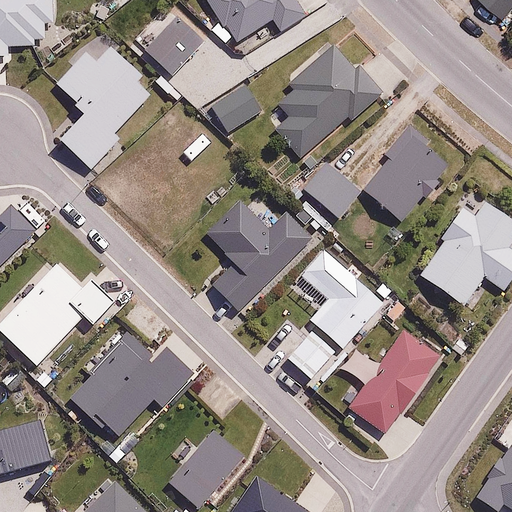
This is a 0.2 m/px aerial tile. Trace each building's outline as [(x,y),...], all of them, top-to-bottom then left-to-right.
[(211,0),(225,19),(212,28),(223,43),(236,33),(241,41),(272,18),(281,30),(308,11),(299,0),(211,0)] [(511,0),(482,0),(505,19),(511,11),(511,0)] [(176,16),(147,48),(174,74),(204,42),(176,16)] [(102,37),(57,84),(88,113),(63,140),(92,168),(121,138),(114,132),(156,88),(102,37)] [(332,44),(291,79),(299,89),(277,107),(287,119),(277,127),(300,154),(347,114),(352,119),(384,92),(361,66),(355,71),(332,44)] [(244,83),(211,104),(228,131),(262,110),(244,83)] [(451,162),(406,127),(386,152),(392,157),(366,191),(405,221),(451,162)] [(210,142),(199,132),(181,152),(192,161),(210,142)] [(328,159),(303,186),(338,218),(364,191),(328,159)] [(511,241),(511,217),(471,191),(418,275),(466,305),(484,276),(506,290),(511,279),(511,251),(508,249),(511,241)] [(269,229),(241,201),(208,234),(238,264),(216,286),(242,312),(314,242),(286,213),(269,229)] [(87,286),(59,261),(0,326),(0,328),(40,364),(83,316),(91,324),(114,299),(92,280),(87,286)] [(441,355),(401,328),(348,404),(389,432),(441,355)]
